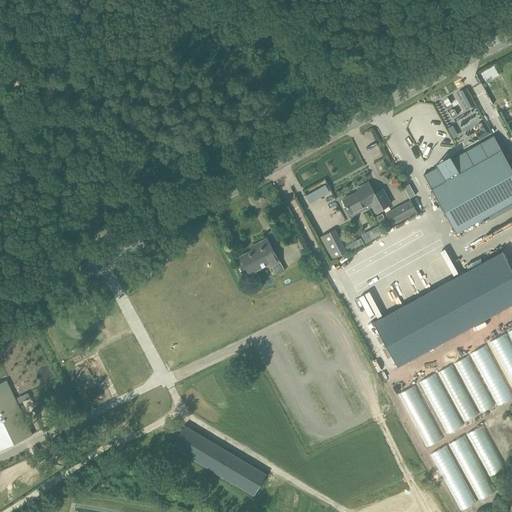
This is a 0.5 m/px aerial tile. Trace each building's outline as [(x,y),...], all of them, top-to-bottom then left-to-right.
[(424,175),(456,233),(511,201),(511,168),(493,136),(424,175)] [(378,148),(368,153),(376,168),(386,163),(378,148)] [(369,182),(361,187),(362,189),(343,200),(351,214),(378,199),(374,209),(376,212),(391,204),(383,189),(375,193),(369,182)] [(393,224),(412,213),(406,203),(387,213),(393,224)] [(379,225),(362,235),(366,242),(383,233),(379,225)] [(346,251),(334,229),(319,238),(331,260),(346,251)] [(295,240),(298,248),(305,246),(301,237),(295,240)] [(349,252),(364,243),(361,238),(346,247),(349,252)] [(262,241),(233,255),(243,278),(273,265),(262,241)] [(397,366),(511,303),(511,269),(502,251),(373,322),(397,366)] [(270,276),(282,295),(308,279),(296,260),(270,276)] [(465,329),(468,337),(474,334),(471,327),(465,329)] [(477,335),(446,350),(477,413),(489,407),(471,369),(476,367),(494,405),(508,399),(477,335)] [(470,416),(444,354),(433,358),(459,421),(470,416)] [(455,428),(426,363),(415,368),(443,433),(455,428)] [(406,374),(394,380),(423,446),(436,440),(406,374)] [(6,381),(0,383),(0,450),(32,435),(6,381)] [(172,447),(255,497),(267,476),(184,426),(172,447)]
